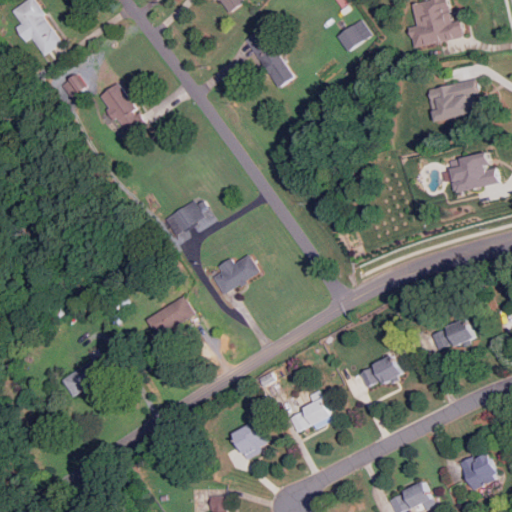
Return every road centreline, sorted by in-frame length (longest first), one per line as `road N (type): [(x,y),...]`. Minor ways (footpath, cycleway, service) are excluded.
road 1 (residential): [(511,241),(396,278),(329,313),(25,511)]
road 2 (residential): [(348,303),(128,0)]
road 3 (residential): [(295,505),(336,471),(511,384)]
